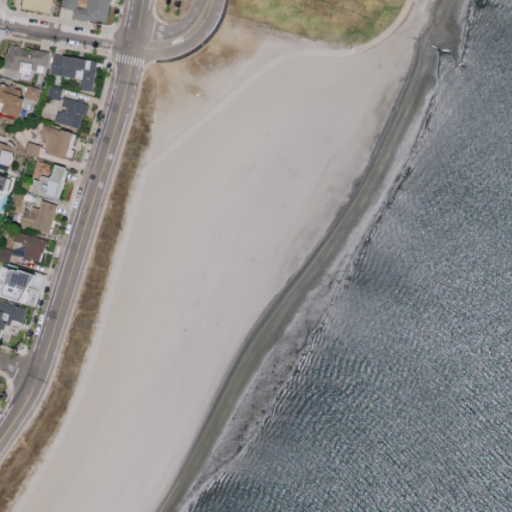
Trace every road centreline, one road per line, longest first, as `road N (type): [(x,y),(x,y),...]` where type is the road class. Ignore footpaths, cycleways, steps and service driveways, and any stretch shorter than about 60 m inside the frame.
road 1 (residential): [(0,444),(35,379),(143,0)]
road 2 (residential): [(0,23),(135,47)]
